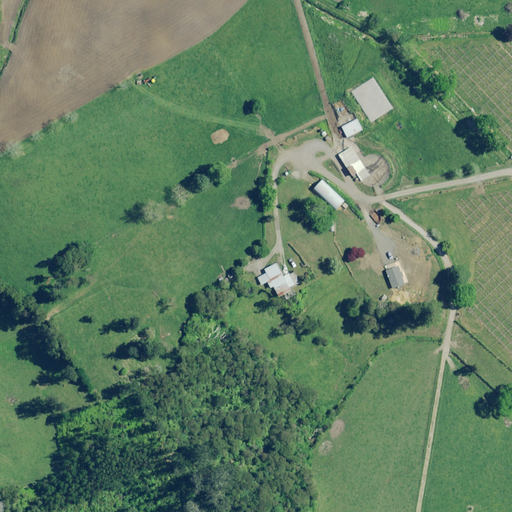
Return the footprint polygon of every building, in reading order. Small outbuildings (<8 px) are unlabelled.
[(362,129),(356,119),(341,127),(346,137),(362,129)] [(353,178),(358,176),(361,180),(369,175),(351,147),(338,155),(353,178)] [(344,201),(322,180),(313,189),(335,210),(344,201)] [(377,225),(384,219),(379,214),(373,219),(377,225)] [(424,257),(411,241),(395,253),(408,269),(424,257)] [(282,276),(275,263),(263,269),(266,273),(257,278),(260,285),(266,282),(270,288),(273,286),(274,289),(278,297),(290,291),(289,288),(295,285),(288,273),(282,276)]
